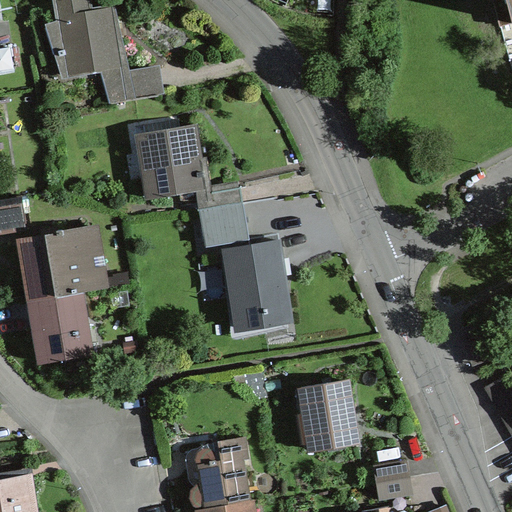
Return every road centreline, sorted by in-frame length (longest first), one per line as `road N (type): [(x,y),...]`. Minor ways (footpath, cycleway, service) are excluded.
road 1 (residential): [(230,0),(298,80),(380,258)]
road 2 (residential): [(380,258),(487,511)]
road 3 (residential): [(380,258),(511,193)]
road 4 (residential): [(0,369),(95,453)]
